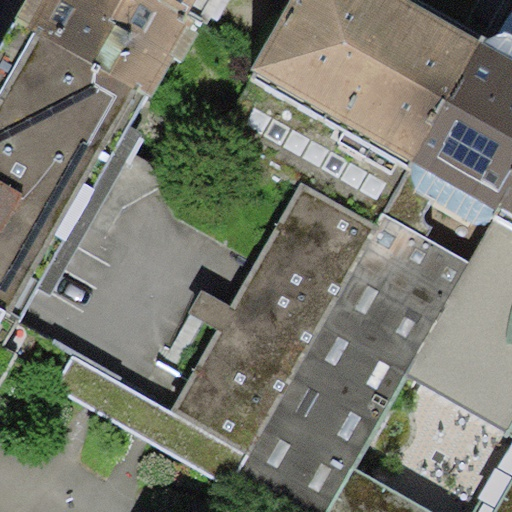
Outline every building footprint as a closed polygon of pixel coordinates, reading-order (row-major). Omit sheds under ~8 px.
[(143,103),(187,25),(143,0),(28,0),(27,2),(12,29),(143,103)] [(143,0),(187,25),(196,30),(213,0),(271,0),(291,12),(297,0),(143,0)] [(297,0),(291,12),(215,145),(299,192),(372,234),(479,47),(396,0),(297,0)] [(0,319),(15,328),(143,103),(12,29),(0,50),(0,319)] [(490,225),(511,186),(511,65),(507,63),(479,47),(372,234),(244,458),(229,484),(277,511),(325,511),(348,474),(401,381),(465,269),(464,268),(421,244),(428,233),(422,230),(421,227),(420,225),(420,221),(435,194),(453,204),(452,208),(452,212),(453,216),(455,218),(458,221),(462,223),(466,224),(471,223),(474,221),(477,218),(490,225)] [(511,511),(511,186),(490,225),(465,269),(401,381),(511,445),(473,511),(414,511),(348,474),(325,511),(511,511)] [(171,417),(244,458),(372,234),(299,192),(202,362),(171,417)]
